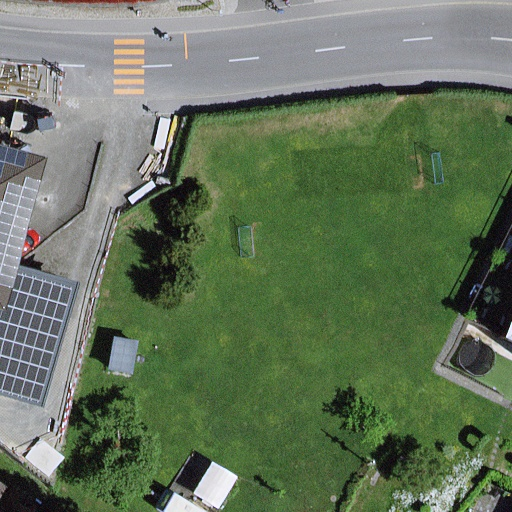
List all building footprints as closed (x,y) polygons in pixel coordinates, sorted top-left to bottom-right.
[(0,110),(15,112),(16,97),(0,94),(0,110)] [(0,398),(34,408),(68,283),(7,266),(37,158),(0,147),(0,398)] [(511,293),(489,338),(511,349),(511,293)] [(110,305),(92,301),(65,419),(83,423),(110,305)] [(136,343),(110,337),(103,371),(129,377),(136,343)] [(234,476),(207,461),(187,495),(214,510),(234,476)] [(200,511),(169,494),(158,511),(200,511)]
